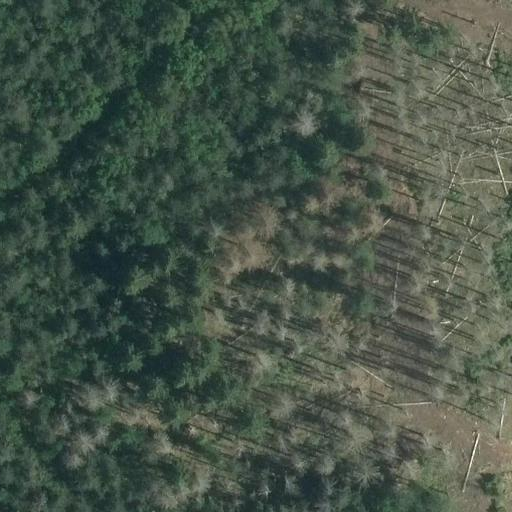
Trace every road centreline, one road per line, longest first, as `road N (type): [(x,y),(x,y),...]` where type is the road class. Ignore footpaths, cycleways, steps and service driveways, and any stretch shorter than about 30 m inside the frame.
road 1 (track): [(221,0),(0,197)]
road 2 (track): [(97,511),(40,458),(0,395)]
